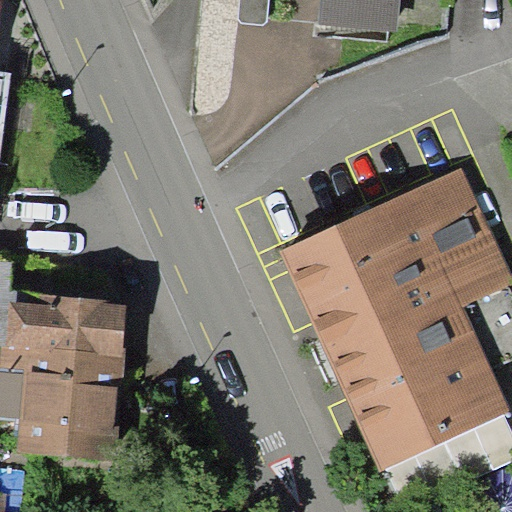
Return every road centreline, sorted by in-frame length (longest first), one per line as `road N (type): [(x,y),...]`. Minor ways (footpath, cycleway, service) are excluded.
road 1 (tertiary): [(82,0),(108,78),(299,511)]
road 2 (unknown): [(174,229),(206,200),(363,108),(511,86)]
